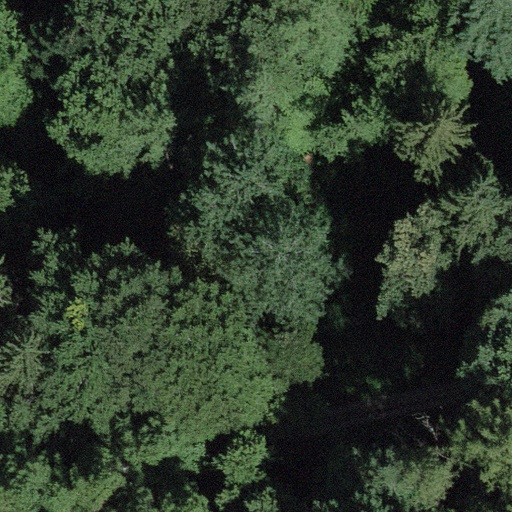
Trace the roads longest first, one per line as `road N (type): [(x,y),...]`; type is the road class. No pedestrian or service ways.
road 1 (track): [(0,206),(233,102),(511,7)]
road 2 (track): [(511,376),(0,506)]
